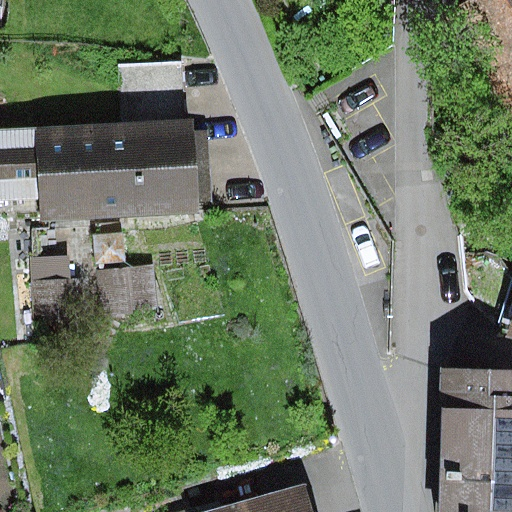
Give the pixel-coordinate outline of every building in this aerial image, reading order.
[(511,0),(455,0),(446,6),(511,120),(511,0)] [(117,66),(118,125),(184,121),(180,63),(117,66)] [(118,125),(0,130),(0,199),(38,198),(40,225),(198,216),(193,121),(184,121),(118,125)] [(121,233),(93,235),(95,263),(123,261),(121,233)] [(69,258),(31,259),(33,318),(70,317),(69,258)] [(153,267),(95,272),(98,316),(157,310),(153,267)] [(511,511),(511,372),(443,371),(439,511),(511,511)] [(311,511),(304,486),(210,511),(185,511),(186,511),(184,511),(311,511)]
